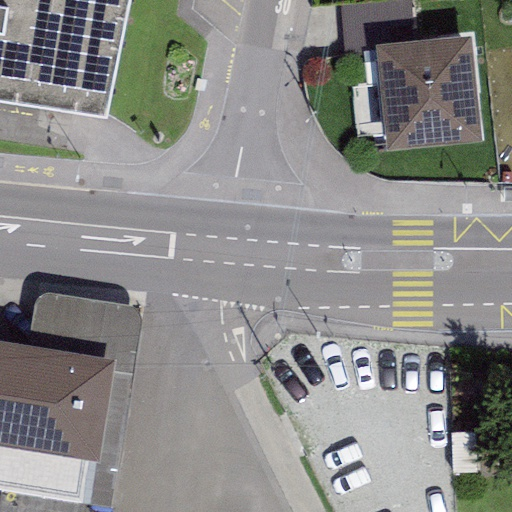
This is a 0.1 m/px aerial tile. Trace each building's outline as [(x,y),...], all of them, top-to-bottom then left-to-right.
[(0,0),(0,103),(106,120),(128,0),(0,0)] [(340,7),(343,55),(375,53),(374,46),(414,43),(410,1),(340,7)] [(375,53),(385,151),(480,141),(470,37),(414,43),(374,46),(375,53)] [(0,355),(0,453),(96,469),(112,374),(0,355)] [(89,511),(92,501),(10,482),(2,511),(89,511)]
